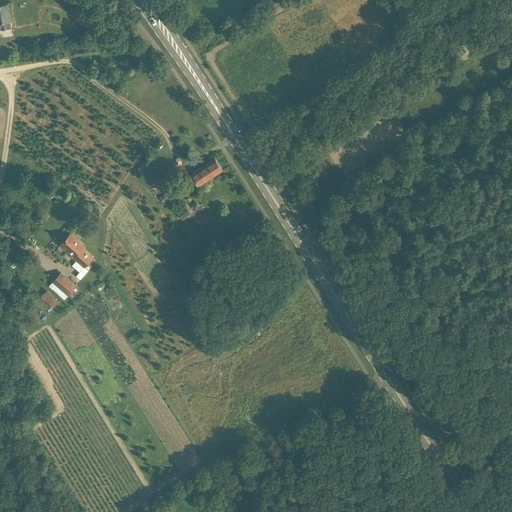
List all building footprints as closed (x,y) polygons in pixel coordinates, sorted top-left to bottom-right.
[(0,29),(12,27),(11,19),(8,2),(0,3),(0,29)] [(215,157),(192,173),(200,184),(223,169),(215,157)] [(164,202),(185,188),(181,182),(176,185),(169,175),(158,183),(164,193),(160,196),(164,202)] [(49,201),(59,188),(53,184),(43,197),(49,201)] [(190,212),(185,206),(177,213),(182,219),(190,212)] [(72,256),(77,259),(84,266),(93,257),(81,247),(83,244),(70,233),(61,243),(74,254),(72,256)] [(84,266),(79,271),(78,272),(76,275),(81,279),(83,276),(88,269),(84,266)] [(53,281),(69,295),(77,286),(61,272),(53,281)] [(47,288),(40,295),(53,307),(59,300),(47,288)]
